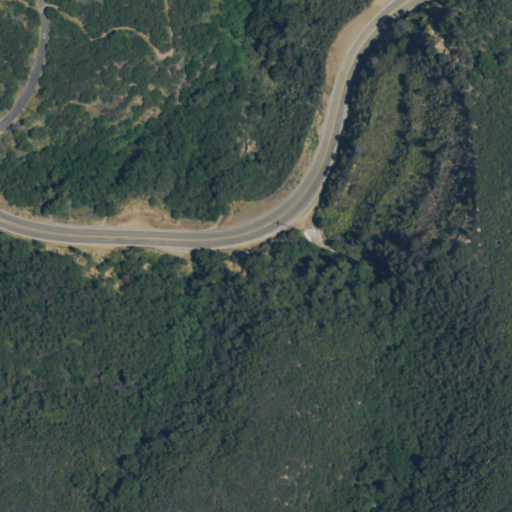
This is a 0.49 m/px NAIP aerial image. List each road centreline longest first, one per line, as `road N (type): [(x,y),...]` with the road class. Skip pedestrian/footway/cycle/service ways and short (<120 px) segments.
road 1 (tertiary): [(0,219),(67,237),(202,240),(274,220),(309,186),(358,45),(406,0)]
road 2 (residential): [(38,0),(43,36),(33,76),(0,124)]
